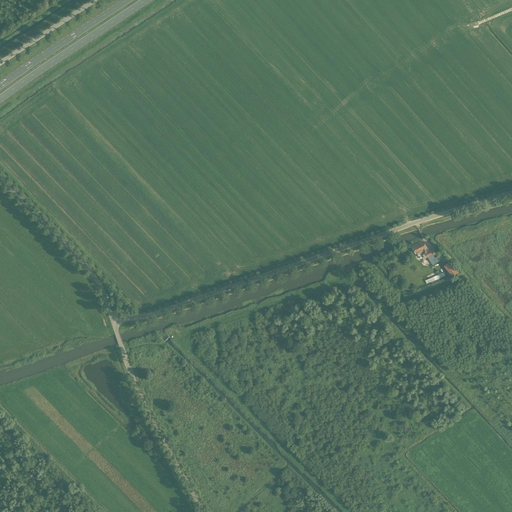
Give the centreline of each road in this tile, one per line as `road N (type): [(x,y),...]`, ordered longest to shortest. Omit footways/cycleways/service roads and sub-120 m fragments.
road 1 (unclassified): [(114,322),(511,195)]
road 2 (unclassified): [(207,511),(149,411),(114,322)]
road 3 (unclassified): [(114,322),(89,269),(0,178)]
road 4 (primary): [(0,98),(145,0)]
road 5 (primary): [(126,0),(0,85)]
